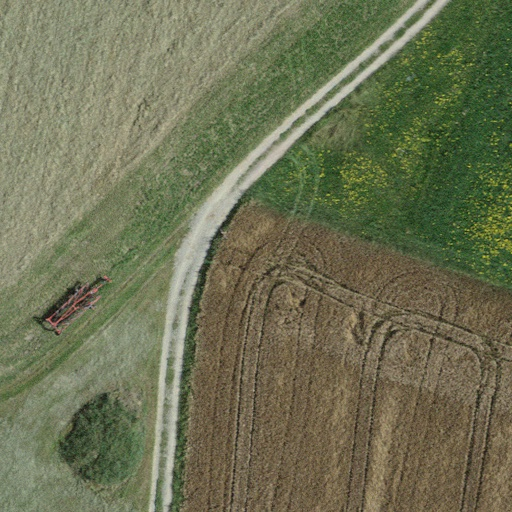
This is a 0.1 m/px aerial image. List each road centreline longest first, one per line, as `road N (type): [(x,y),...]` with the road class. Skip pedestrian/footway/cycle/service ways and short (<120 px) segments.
road 1 (track): [(0,398),(74,346),(203,205),(430,0)]
road 2 (track): [(155,511),(172,312),(203,205)]
